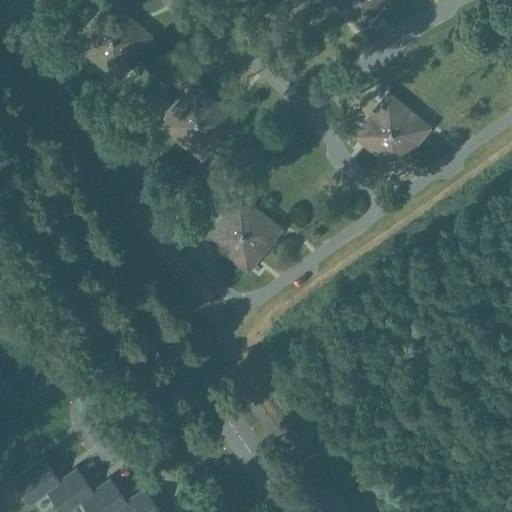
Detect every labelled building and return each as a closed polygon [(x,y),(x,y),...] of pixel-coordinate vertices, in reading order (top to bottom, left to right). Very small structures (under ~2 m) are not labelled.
[(351,0),(334,0),(345,9),(351,0)] [(382,5),(376,0),(351,0),(345,9),(365,25),(382,5)] [(93,22),(113,39),(130,18),(109,2),(93,22)] [(130,18),(113,39),(134,56),(151,35),(130,18)] [(113,39),(93,22),(76,43),(97,60),(113,39)] [(134,56),(113,39),(97,60),(117,76),(134,56)] [(178,104),(198,121),(215,100),(195,83),(178,104)] [(371,114),(392,130),(409,110),(388,93),(371,114)] [(198,121),(219,137),(236,117),(215,100),(198,121)] [(198,121),(178,104),(161,124),(182,141),(198,121)] [(392,130),(413,147),(429,126),(409,110),(392,130)] [(392,130),(371,114),(355,134),(375,151),(392,130)] [(219,137),(198,121),(182,141),(202,158),(219,137)] [(413,147),(392,130),(375,151),(396,168),(413,147)] [(244,232),(260,211),(239,195),(223,216),(244,232)] [(244,232),(264,249),(281,228),(260,211),(244,232)] [(227,253),(244,232),(223,216),(206,237),(227,253)] [(244,232),(227,253),(248,269),(264,249),(244,232)] [(0,391),(11,383),(24,373),(8,351),(0,356),(0,391)] [(24,373),(11,383),(28,406),(58,384),(42,361),(24,373)] [(29,502),(46,490),(59,480),(43,458),(12,479),(29,502)] [(77,468),(59,480),(46,490),(62,511),(63,511),(80,500),(93,490),(77,468)] [(93,490),(80,500),(88,511),(111,511),(114,510),(127,501),(111,478),(93,490)] [(127,501),(114,510),(114,511),(159,511),(160,511),(144,488),(127,501)]
